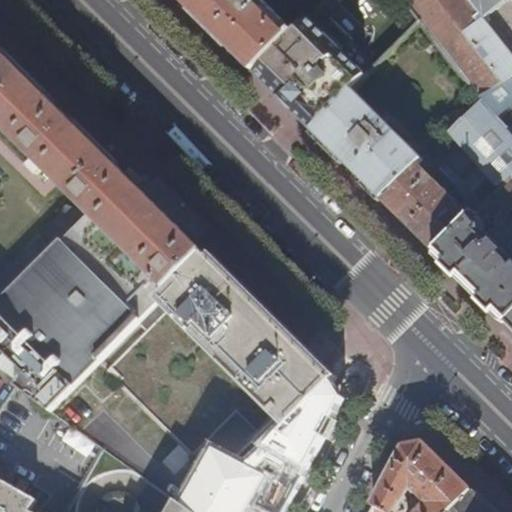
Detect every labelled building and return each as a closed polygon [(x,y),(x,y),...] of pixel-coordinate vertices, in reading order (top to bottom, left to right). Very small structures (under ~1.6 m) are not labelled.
[(181,0),(214,31),(255,72),(295,32),(284,21),(268,4),(271,1),(270,0),(181,0)] [(308,19),(319,8),(326,0),(295,0),(293,3),(298,7),(308,19)] [(511,0),(401,0),(420,23),(439,47),(464,79),(480,98),(511,77),(511,47),(497,28),(494,31),(485,19),(508,0),(511,1),(511,0)] [(284,21),(295,32),(308,19),(298,7),(284,21)] [(280,97),(313,130),(352,90),(377,66),(319,8),(308,19),(295,32),(255,72),(280,97)] [(52,412),(161,301),(206,255),(94,144),(0,51),(0,124),(32,157),(25,164),(33,173),(41,165),(90,214),(0,304),(0,348),(8,357),(25,374),(21,379),(18,385),(17,386),(52,412)] [(483,101),(496,116),(511,102),(511,77),(480,98),(483,101)] [(349,166),(384,200),(417,166),(423,160),(352,90),(313,130),(330,147),(349,166)] [(473,195),(484,205),(511,176),(511,134),(496,116),(483,101),(450,134),(488,180),(473,195)] [(408,224),(437,253),(471,218),(460,209),(417,166),(384,200),(408,224)] [(453,183),(448,178),(439,169),(435,173),(449,188),(453,183)] [(453,174),(448,178),(453,183),(457,179),(453,174)] [(468,284),(508,323),(511,318),(511,260),(483,231),(483,223),(487,218),(495,218),(503,211),(507,214),(511,209),(511,176),(484,205),(471,218),(437,253),(468,284)] [(460,209),(471,218),(484,205),(473,195),(460,209)] [(216,504),(227,511),(288,511),(297,495),(336,421),(317,403),(335,385),(206,255),(161,301),(170,310),(110,371),(175,435),(218,477),(215,480),(211,485),(211,493),(213,499),(216,504)] [(25,374),(8,357),(2,362),(0,365),(0,367),(18,385),(21,379),(25,374)] [(451,511),(472,491),(454,473),(425,444),(405,447),(379,496),(370,511),(397,511),(412,489),(428,504),(421,511),(451,511)] [(0,499),(22,511),(34,511),(40,503),(0,479),(0,499)] [(493,511),(487,505),(472,491),(451,511),(493,511)] [(0,511),(22,511),(0,499),(0,511)]
